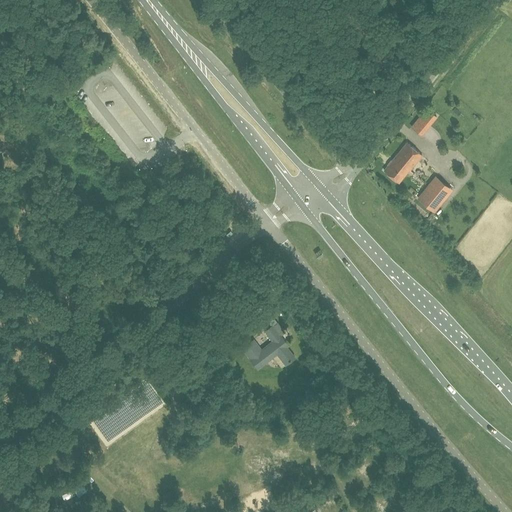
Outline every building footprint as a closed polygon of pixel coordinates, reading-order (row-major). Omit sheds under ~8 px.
[(437,116),(428,108),(420,118),(429,126),(437,116)] [(399,182),(409,170),(410,170),(422,155),(407,142),(384,170),(399,182)] [(448,194),(432,181),(418,198),(434,211),(448,194)] [(248,286),(252,299),(261,296),(257,283),(248,286)] [(254,338),(242,348),(252,359),(258,367),(273,356),(278,352),(282,356),(281,357),(285,363),(286,364),(295,357),(286,346),(288,344),(281,335),(285,332),(277,322),(273,318),(269,322),(272,326),(266,330),(273,339),(262,348),(254,338)]
